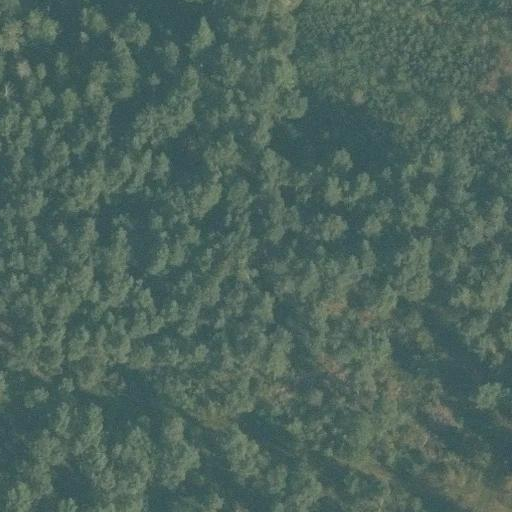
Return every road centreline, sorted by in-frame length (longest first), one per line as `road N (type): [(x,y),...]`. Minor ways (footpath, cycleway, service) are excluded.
road 1 (track): [(0,369),(467,494),(504,511)]
road 2 (track): [(192,0),(87,392)]
road 3 (track): [(464,511),(511,399)]
